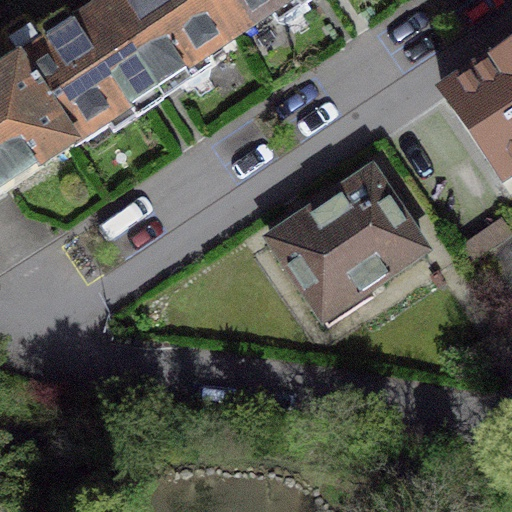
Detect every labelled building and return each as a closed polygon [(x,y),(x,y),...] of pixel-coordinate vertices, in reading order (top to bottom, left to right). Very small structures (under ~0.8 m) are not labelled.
[(209,77),(209,68),(203,59),(238,34),(214,0),(111,0),(99,9),(156,91),(178,76),(188,91),(209,77)] [(214,0),(238,34),(271,12),(279,23),(283,20),(287,25),(309,11),(301,0),(214,0)] [(99,9),(17,63),(73,147),(156,91),(99,9)] [(511,50),(444,96),(500,179),(511,171),(511,50)] [(0,195),(73,147),(17,63),(0,73),(0,195)] [(424,252),(370,172),(335,195),(337,198),(270,243),(318,313),(352,289),(358,297),(424,252)] [(511,243),(473,270),(507,320),(511,316),(511,243)]
